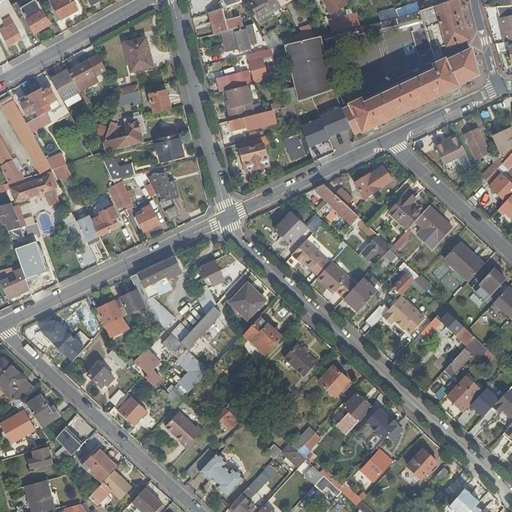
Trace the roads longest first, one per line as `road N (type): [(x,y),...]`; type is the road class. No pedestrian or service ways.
road 1 (residential): [(226,217),(266,267),(511,494)]
road 2 (residential): [(198,511),(1,326)]
road 3 (residential): [(1,326),(226,217)]
road 4 (residential): [(173,0),(226,217)]
road 5 (residential): [(226,217),(388,140)]
road 6 (residential): [(511,255),(388,140)]
road 7 (residential): [(0,80),(146,0)]
road 8 (residential): [(388,140),(498,85)]
